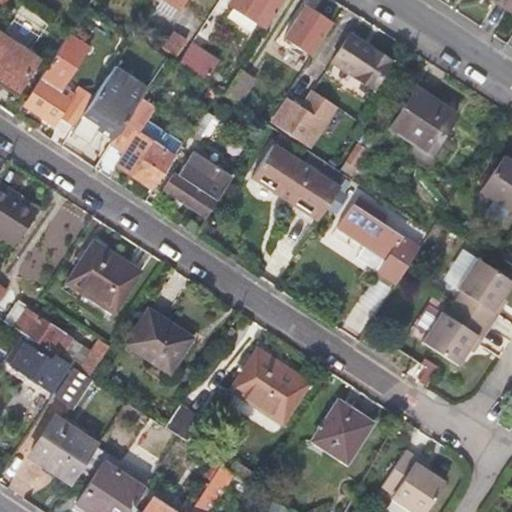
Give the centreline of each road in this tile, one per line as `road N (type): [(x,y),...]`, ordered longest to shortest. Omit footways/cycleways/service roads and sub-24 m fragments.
road 1 (residential): [(459,430),(0,129)]
road 2 (tertiary): [(511,77),(393,0)]
